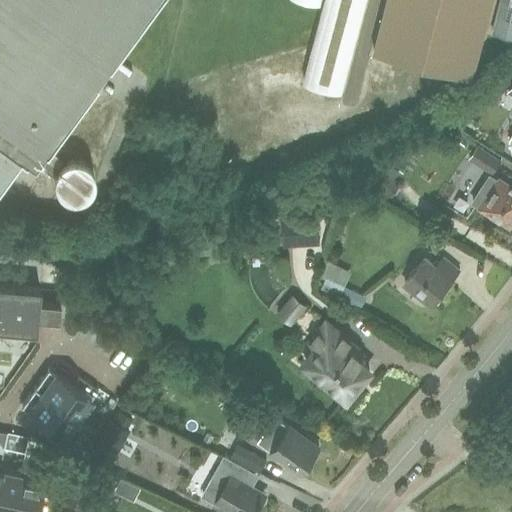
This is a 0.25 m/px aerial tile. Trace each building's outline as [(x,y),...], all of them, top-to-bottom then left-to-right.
[(0,0),(0,161),(11,146),(24,156),(25,155),(53,175),(53,178),(54,182),(54,183),(54,185),(55,187),(56,189),(58,192),(60,193),(63,196),(66,197),(67,198),(70,198),(72,198),(75,198),(78,198),(81,197),(83,196),(84,195),(87,193),(89,191),(91,189),(92,187),(93,185),(93,183),(93,180),(94,178),(93,174),(92,170),(90,168),(88,164),(84,161),(83,160),(80,159),(78,159),(76,158),(72,158),(70,159),(68,159),(65,160),(45,146),(151,0),(0,0)] [(342,91),(365,0),(323,0),(302,81),(342,91)] [(386,0),(373,52),(472,78),(492,0),(386,0)] [(511,0),(500,0),(492,32),(511,36),(511,0)] [(468,157),(491,174),(501,160),(477,144),(468,157)] [(373,185),(391,196),(398,184),(397,184),(404,172),(388,163),(381,175),(380,174),(373,185)] [(511,221),(511,188),(500,181),(490,175),(473,201),(483,208),(496,218),(498,216),(508,223),(510,220),(511,221)] [(281,214),(282,245),(318,242),(317,212),(281,214)] [(278,229),(244,232),(246,253),(280,250),(278,229)] [(179,256),(208,254),(207,237),(177,239),(179,256)] [(405,282),(432,304),(459,269),(444,257),(439,262),(436,260),(432,263),(425,257),(405,282)] [(39,287),(0,283),(0,326),(35,330),(36,317),(58,319),(59,302),(37,300),(39,287)] [(344,285),(339,297),(359,306),(364,294),(344,285)] [(295,309),(319,322),(330,302),(306,290),(295,309)] [(346,396),(368,370),(359,362),(365,355),(343,338),(328,356),(322,351),(309,366),(346,396)] [(54,372),(42,390),(76,414),(96,386),(79,374),(71,385),(54,372)] [(42,390),(29,408),(46,420),(38,431),(56,443),(76,414),(42,390)] [(230,416),(260,437),(276,414),(264,406),(262,409),(244,396),(230,416)] [(91,453),(108,463),(129,426),(111,417),(91,453)] [(270,434),(278,440),(271,451),(286,461),(284,464),(295,471),(297,468),(300,471),(318,446),(289,426),(286,429),(278,423),(270,434)] [(249,469),(224,454),(209,480),(223,488),(216,501),(234,511),(254,511),(257,507),(260,508),(262,504),(261,503),(264,497),(262,492),(252,486),(249,487),(242,483),(249,469)] [(61,487),(80,485),(76,455),(58,457),(61,487)] [(20,475),(11,511),(33,511),(38,494),(51,497),(57,471),(44,468),(41,480),(20,475)] [(0,469),(0,510),(8,511),(11,511),(20,475),(0,469)]
